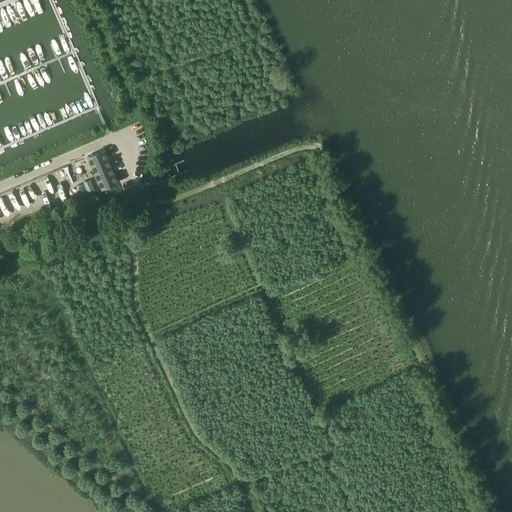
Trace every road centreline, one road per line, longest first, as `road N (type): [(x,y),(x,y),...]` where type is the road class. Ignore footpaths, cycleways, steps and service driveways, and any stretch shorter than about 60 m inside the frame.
road 1 (track): [(367,247),(492,511)]
road 2 (track): [(154,201),(314,147),(367,247)]
road 3 (track): [(149,335),(190,425),(228,464),(254,511)]
road 4 (track): [(0,399),(135,511)]
